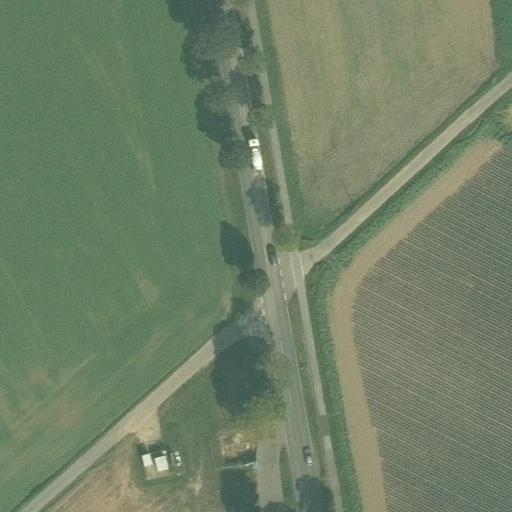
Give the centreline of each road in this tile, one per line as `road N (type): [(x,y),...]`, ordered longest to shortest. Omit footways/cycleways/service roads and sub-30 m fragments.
road 1 (track): [(269,304),(511,74)]
road 2 (residential): [(269,304),(35,511)]
road 3 (secondary): [(269,304),(218,0)]
road 4 (secondary): [(306,511),(269,304)]
